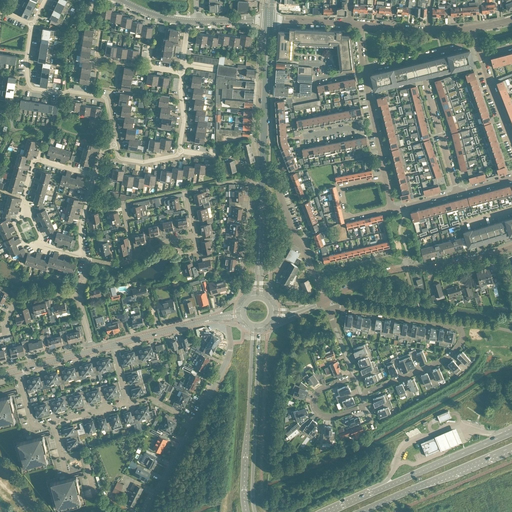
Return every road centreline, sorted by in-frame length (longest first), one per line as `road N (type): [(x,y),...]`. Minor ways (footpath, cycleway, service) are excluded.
road 1 (residential): [(327,309),(459,332),(458,347),(443,360),(361,395)]
road 2 (primary): [(511,432),(329,511)]
road 3 (residential): [(324,300),(376,274),(443,267),(511,247)]
road 4 (tertiary): [(253,328),(246,511)]
road 5 (tertiary): [(254,511),(259,328)]
road 6 (primary): [(360,511),(511,447)]
road 7 (tertiary): [(261,182),(268,20)]
road 8 (residential): [(114,145),(107,101),(31,87),(27,53)]
road 9 (residential): [(417,56),(455,193)]
road 10 (residential): [(385,178),(341,188),(348,218),(391,208)]
